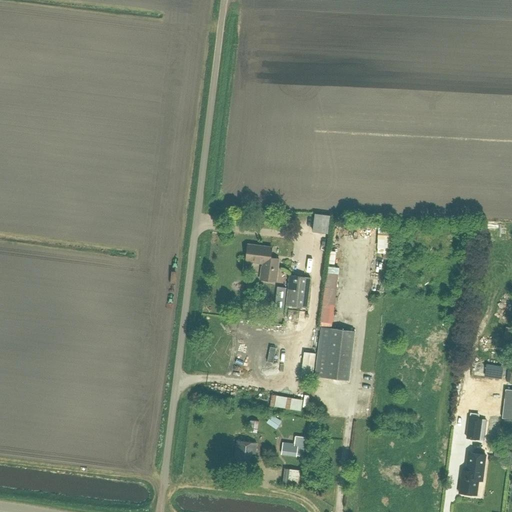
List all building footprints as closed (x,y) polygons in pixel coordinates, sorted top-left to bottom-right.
[(382,252),(389,252),(390,227),(382,227),(382,252)] [(276,282),(279,259),(271,258),(272,248),(248,245),(246,262),(264,264),(263,267),(262,267),(260,280),(276,282)] [(307,308),(311,278),(290,275),(286,306),(307,308)] [(367,278),(364,296),(371,297),(375,279),(367,278)] [(283,312),(286,288),(277,287),(274,311),(283,312)] [(320,337),(315,377),(325,378),(349,381),(355,331),(331,328),(321,327),(320,337)] [(273,363),(276,349),(270,348),(267,361),(273,363)] [(498,377),(499,365),(482,364),(481,376),(498,377)] [(511,419),(511,390),(505,390),(502,418),(511,419)] [(273,404),(304,411),(307,400),(276,393),(273,404)] [(280,421),(273,415),(268,421),(276,427),(280,421)] [(484,441),(486,420),(468,418),(466,439),(470,439),(475,440),(484,441)] [(260,420),(250,419),(249,433),(258,433),(260,420)] [(303,456),(305,436),(296,435),(294,444),(282,442),(281,455),(297,457),(297,456),(303,456)] [(255,458),(256,444),(237,441),(235,458),(237,458),(236,467),(251,469),(252,457),(255,458)] [(459,493),(472,495),(476,496),(478,481),(482,482),(485,455),(468,453),(466,471),(462,471),(459,493)] [(284,468),(282,483),(298,485),(300,470),(284,468)]
